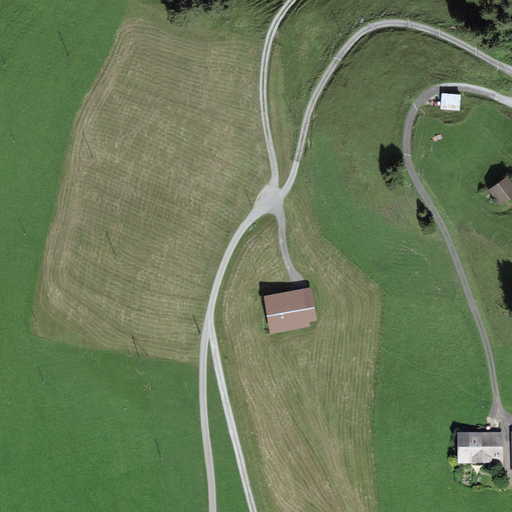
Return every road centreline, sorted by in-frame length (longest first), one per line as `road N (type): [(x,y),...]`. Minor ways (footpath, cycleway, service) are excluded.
road 1 (track): [(511,101),(458,86),(431,91),(414,107),(406,141),(485,340),(509,480)]
road 2 (track): [(272,201),(288,185),(326,75),(373,26),(407,23),(435,32),(511,72)]
road 3 (track): [(292,0),(272,28),(264,63),(272,201)]
road 4 (track): [(253,511),(208,319)]
road 5 (track): [(213,511),(202,380),(208,319)]
road 6 (track): [(208,319),(231,246),(272,201)]
